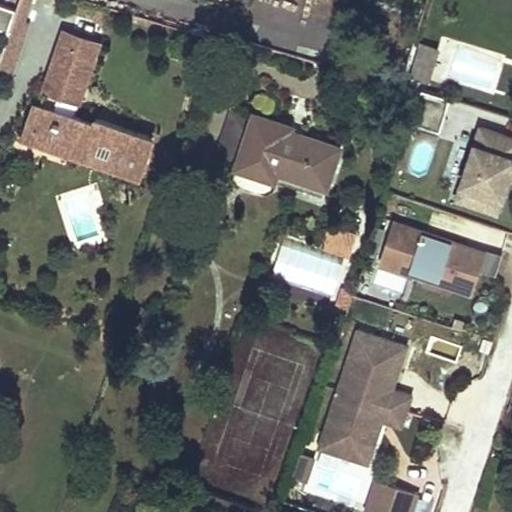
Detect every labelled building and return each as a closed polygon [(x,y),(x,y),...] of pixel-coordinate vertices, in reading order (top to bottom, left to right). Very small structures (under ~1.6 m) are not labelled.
[(0,0),(0,21),(9,23),(13,1),(7,0),(0,0)] [(99,43),(64,31),(60,43),(95,55),(99,43)] [(420,39),(410,73),(429,79),(439,44),(420,39)] [(60,43),(39,104),(35,102),(24,131),(41,137),(42,132),(49,134),(47,139),(85,152),(92,132),(115,140),(105,167),(139,179),(153,138),(96,118),(94,123),(74,116),(79,103),(65,98),(70,84),(84,88),(95,55),(60,43)] [(65,98),(79,103),(84,88),(70,84),(65,98)] [(216,159),(237,166),(251,122),(233,111),(216,159)] [(237,166),(236,169),(274,181),(277,171),(325,188),(339,147),(290,131),(291,128),(253,115),(251,122),(237,166)] [(499,212),(511,171),(511,130),(477,119),(452,197),(499,212)] [(24,131),(22,138),(105,167),(115,140),(92,132),(85,152),(47,139),(49,134),(42,132),(41,137),(24,131)] [(394,223),(381,264),(410,274),(412,265),(455,279),(452,288),(470,293),(483,252),(449,241),(449,244),(422,236),(423,233),(394,223)] [(329,224),(323,246),(349,254),(356,233),(329,224)] [(449,244),(449,241),(423,233),(422,236),(449,244)] [(410,274),(452,288),(455,279),(412,265),(410,274)] [(344,288),(337,307),(348,310),(354,292),(344,288)] [(357,330),(338,390),(407,412),(412,397),(393,391),(387,389),(394,369),(399,371),(407,346),(357,330)] [(393,391),(399,371),(394,369),(387,389),(393,391)] [(402,427),(407,412),(338,390),(319,448),(369,464),(379,433),(373,431),(377,419),(383,421),(402,427)] [(373,431),(379,433),(383,421),(377,419),(373,431)] [(385,511),(395,484),(379,478),(368,511),(369,511),(385,511)] [(415,511),(422,492),(395,484),(385,511),(415,511)]
